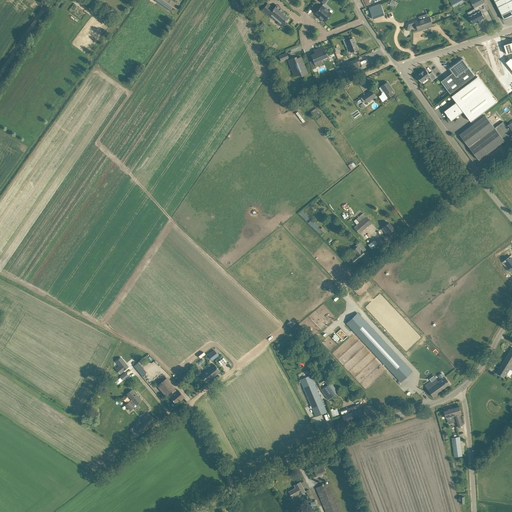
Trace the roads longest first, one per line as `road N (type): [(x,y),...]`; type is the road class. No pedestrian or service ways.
road 1 (unclassified): [(191,511),(305,446),(460,390)]
road 2 (unclassified): [(362,313),(347,294),(350,279),(478,179)]
road 3 (unclassified): [(478,179),(396,67)]
road 4 (unclassified): [(473,511),(460,390)]
road 5 (unclassified): [(396,67),(511,30)]
